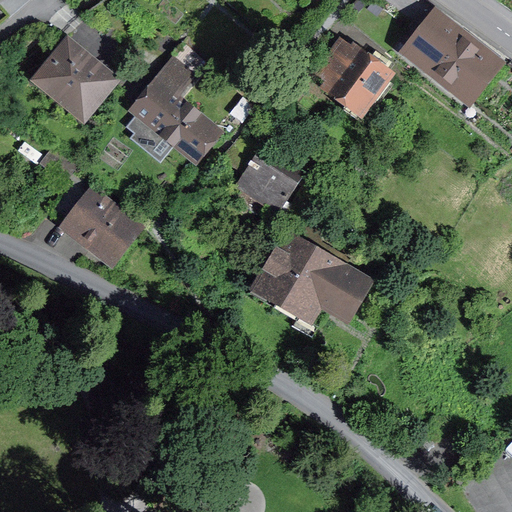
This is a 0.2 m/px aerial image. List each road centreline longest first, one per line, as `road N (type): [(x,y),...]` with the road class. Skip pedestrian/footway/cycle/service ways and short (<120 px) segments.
road 1 (residential): [(0,243),(279,382),(440,511)]
road 2 (track): [(0,310),(48,338),(75,371),(101,433),(103,511)]
road 3 (track): [(234,357),(216,404),(130,511)]
